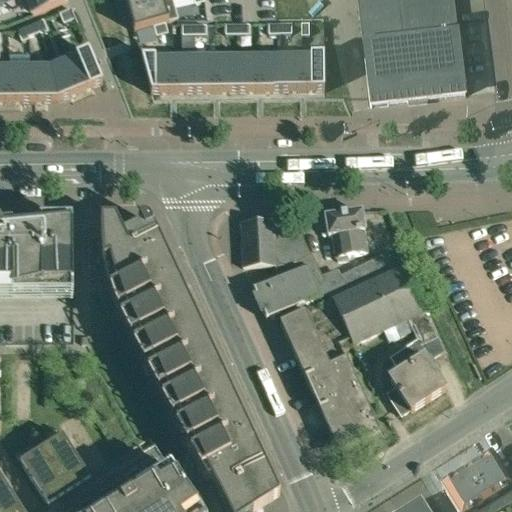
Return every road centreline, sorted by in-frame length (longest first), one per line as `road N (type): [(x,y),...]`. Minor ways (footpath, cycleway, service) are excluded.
road 1 (residential): [(170,169),(317,511)]
road 2 (tertiary): [(511,160),(170,169)]
road 3 (residential): [(511,394),(328,511)]
road 4 (tertiary): [(0,171),(170,169)]
road 5 (residential): [(511,132),(497,0)]
